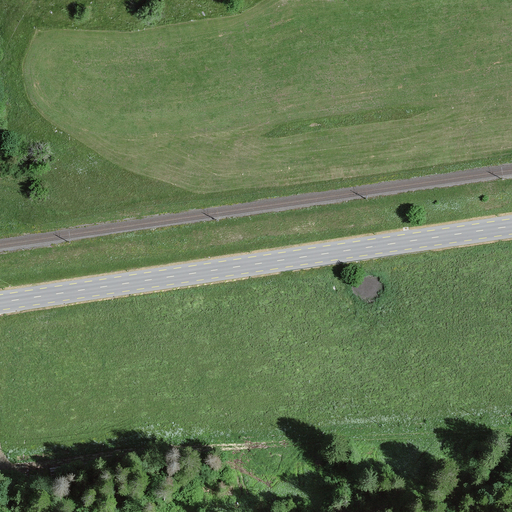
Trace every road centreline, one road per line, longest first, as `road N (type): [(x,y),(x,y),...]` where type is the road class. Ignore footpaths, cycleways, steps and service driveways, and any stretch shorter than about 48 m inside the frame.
road 1 (primary): [(511,227),(0,303)]
road 2 (track): [(0,466),(139,448),(511,430)]
